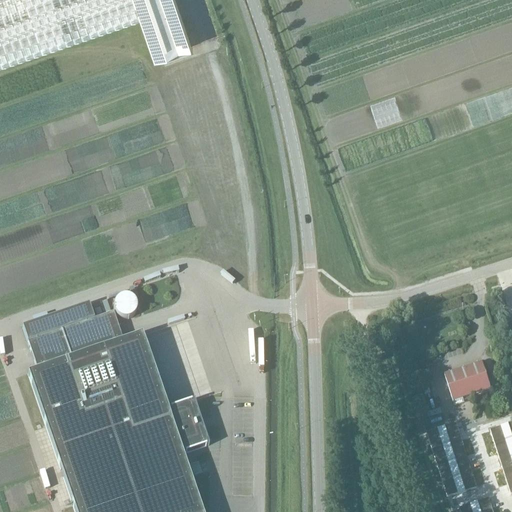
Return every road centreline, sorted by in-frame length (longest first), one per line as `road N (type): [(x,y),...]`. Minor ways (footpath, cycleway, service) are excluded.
road 1 (tertiary): [(310,306),(292,138),(251,0)]
road 2 (unknown): [(472,277),(480,342),(438,379),(451,467)]
road 3 (unclassified): [(310,306),(379,303),(511,264)]
road 4 (tertiary): [(320,511),(310,306)]
